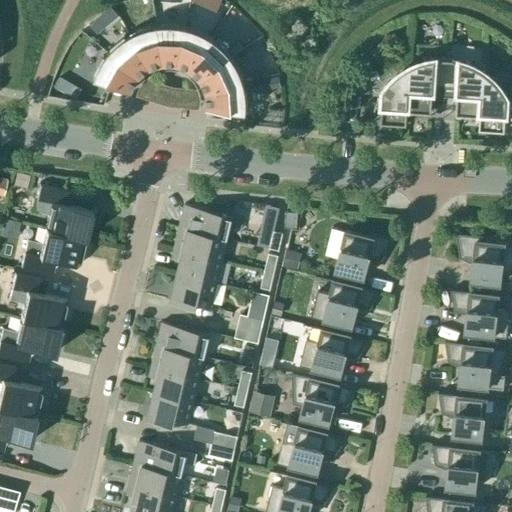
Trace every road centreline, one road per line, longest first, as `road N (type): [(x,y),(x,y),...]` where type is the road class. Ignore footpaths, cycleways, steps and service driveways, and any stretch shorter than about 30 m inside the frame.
road 1 (residential): [(154,153),(81,495)]
road 2 (residential): [(374,511),(433,182)]
road 3 (tertiary): [(433,182),(154,153)]
road 4 (tertiary): [(154,153),(0,128)]
